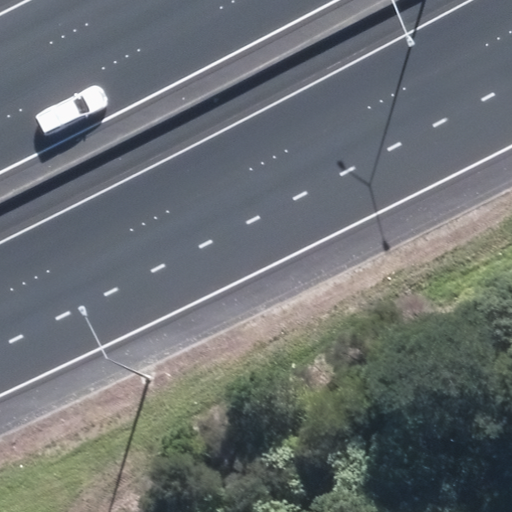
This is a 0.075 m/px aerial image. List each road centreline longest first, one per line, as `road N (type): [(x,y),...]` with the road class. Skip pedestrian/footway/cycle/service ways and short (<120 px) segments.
road 1 (motorway): [(511,26),(178,208)]
road 2 (motorway): [(511,55),(178,208)]
road 3 (motorway): [(0,121),(233,0)]
road 4 (motorway): [(178,208),(0,296)]
